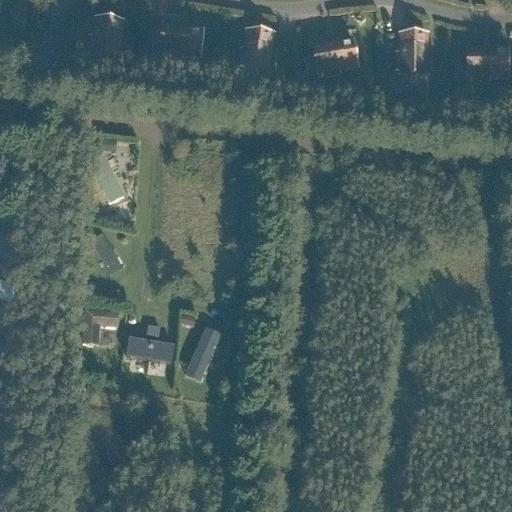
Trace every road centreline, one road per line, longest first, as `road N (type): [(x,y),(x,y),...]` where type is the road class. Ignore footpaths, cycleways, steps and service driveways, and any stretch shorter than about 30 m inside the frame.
road 1 (track): [(0,138),(45,123),(511,177)]
road 2 (residential): [(217,0),(276,10),(399,4),(511,26)]
